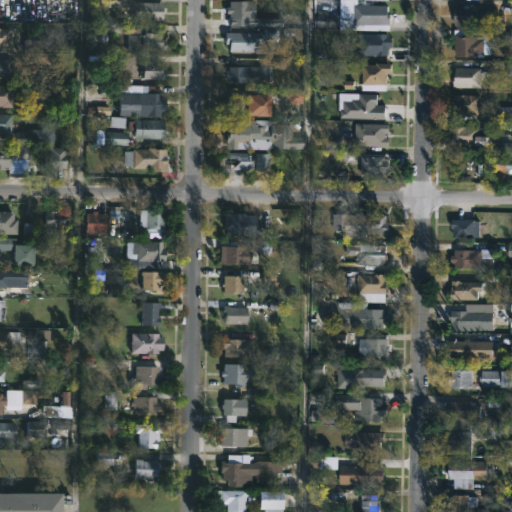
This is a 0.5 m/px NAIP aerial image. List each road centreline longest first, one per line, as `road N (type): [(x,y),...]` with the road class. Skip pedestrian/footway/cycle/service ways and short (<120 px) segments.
road 1 (residential): [(425,0),(415,511)]
road 2 (residential): [(511,199),(0,192)]
road 3 (residential): [(198,0),(192,511)]
